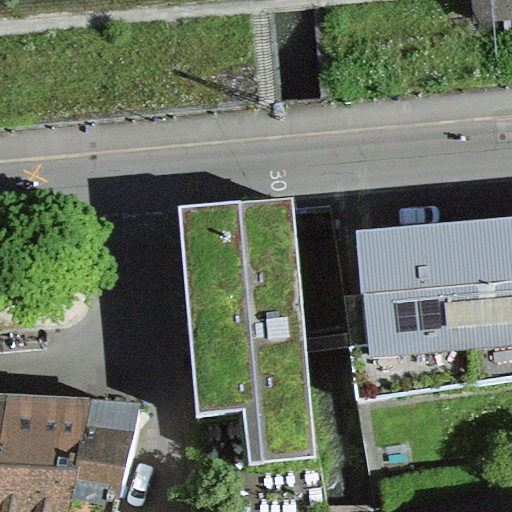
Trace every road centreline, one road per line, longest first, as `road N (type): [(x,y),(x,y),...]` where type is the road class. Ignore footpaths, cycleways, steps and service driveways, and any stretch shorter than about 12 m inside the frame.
road 1 (residential): [(121,175),(511,146)]
road 2 (residential): [(138,365),(121,175)]
road 3 (residential): [(176,511),(164,431),(138,365)]
road 4 (residential): [(0,373),(138,365)]
road 5 (residential): [(121,175),(0,183)]
